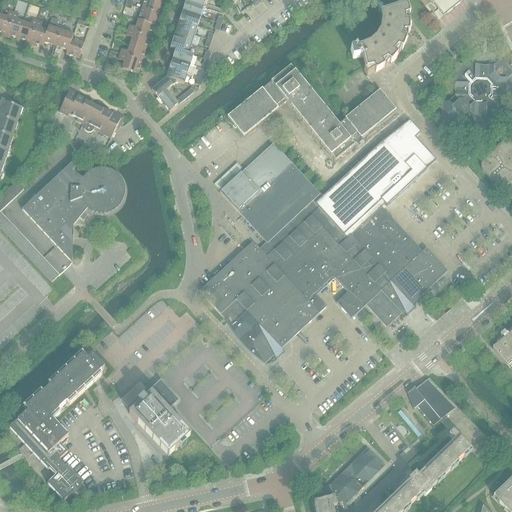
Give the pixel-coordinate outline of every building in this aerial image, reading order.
[(155,0),(144,0),(142,9),(158,14),(162,2),(155,0)] [(430,0),(440,12),(441,12),(443,15),(447,12),(447,13),(460,2),(462,0),(430,0)] [(185,2),(182,11),(200,17),(203,8),(185,2)] [(142,9),(138,21),(154,26),(158,14),(142,9)] [(376,64),(377,67),(382,65),(388,60),(394,54),(399,47),(402,39),(405,31),(405,23),(405,15),(403,9),(383,15),(384,23),(382,32),(377,40),(370,46),(362,50),(361,47),(357,48),(350,50),(352,59),(359,57),(363,56),(366,67),(376,64)] [(6,17),(0,15),(0,32),(6,35),(14,13),(8,11),(6,17)] [(182,11),(179,20),(197,26),(200,17),(182,11)] [(14,13),(6,35),(18,39),(24,23),(16,20),(19,14),(14,13)] [(47,31),(44,43),(67,50),(67,51),(71,39),(72,39),(73,35),(66,32),(67,29),(56,26),(58,20),(51,18),(47,31)] [(24,23),(18,39),(30,43),(38,21),(32,19),(30,25),(24,23)] [(89,28),(90,24),(78,20),(77,24),(89,28)] [(179,20),(177,29),(195,35),(197,26),(179,20)] [(38,21),(30,43),(43,47),(44,43),(47,31),(40,28),(42,22),(38,21)] [(129,25),(128,30),(150,38),(154,26),(138,21),(136,27),(129,25)] [(177,29),(174,38),(192,44),(195,35),(177,29)] [(150,38),(128,30),(126,35),(132,37),(129,44),(146,50),(150,38)] [(174,38),(170,48),(175,50),(175,49),(189,54),(192,44),(174,38)] [(67,51),(67,50),(65,55),(79,59),(84,43),(72,39),(71,39),(67,51)] [(121,49),(119,54),(142,62),(146,50),(129,44),(127,51),(121,49)] [(175,49),(175,50),(172,59),(190,65),(193,55),(189,54),(175,49)] [(142,62),(119,54),(118,59),(124,61),(122,69),(138,74),(142,62)] [(455,84),(455,90),(468,90),(468,84),(474,78),(481,78),(481,65),(475,65),(469,58),(462,64),(455,64),(455,71),(449,77),(455,84)] [(172,59),(169,68),(187,74),(190,65),(172,59)] [(507,79),(511,73),(511,71),(501,59),(494,65),(487,65),(487,78),(493,85),(506,86),(507,79)] [(275,106),(284,99),(334,161),(354,145),(353,144),(360,138),(361,138),(395,110),(379,90),(345,118),(346,120),(339,125),(290,66),(270,82),(271,83),(263,90),(262,89),(227,117),(243,137),(278,109),(275,106)] [(184,84),(187,74),(169,68),(166,78),(176,81),(184,84)] [(176,81),(166,78),(151,89),(158,97),(166,91),(175,84),(176,81)] [(70,90),(59,112),(68,117),(69,114),(77,118),(76,121),(83,125),(83,126),(83,127),(83,128),(83,129),(84,129),(84,130),(85,131),(86,131),(86,132),(87,132),(88,132),(89,132),(90,132),(91,132),(91,131),(92,131),(93,130),(101,134),(110,138),(110,139),(116,129),(122,116),(113,111),(112,114),(104,110),(105,107),(96,103),(95,105),(94,105),(87,101),(88,99),(70,90)] [(468,90),(455,90),(455,96),(448,102),(441,102),(441,115),(447,115),(447,117),(452,122),(453,122),(453,128),(466,129),(467,122),(473,116),(479,116),(480,103),(474,103),(467,97),(468,90)] [(158,97),(169,112),(177,105),(166,91),(158,97)] [(480,103),(479,116),(486,117),(492,123),(499,117),(505,117),(505,111),(511,104),(506,98),(506,91),(493,91),(493,97),(486,103),(480,103)] [(2,101),(0,108),(0,117),(14,122),(17,123),(19,115),(17,114),(19,108),(21,108),(22,108),(2,101)] [(60,141),(65,137),(53,123),(55,117),(50,115),(46,125),(60,141)] [(0,117),(0,133),(10,137),(12,137),(15,129),(12,129),(14,122),(0,117)] [(322,197),(314,204),(345,238),(346,239),(380,208),(380,207),(383,204),(386,207),(390,203),(417,178),(427,169),(424,167),(429,162),(433,158),(415,138),(420,133),(409,120),(379,144),(344,176),(339,181),(322,197)] [(0,149),(5,151),(7,152),(10,144),(8,143),(10,137),(0,133),(0,149)] [(511,142),(508,135),(484,158),(483,158),(483,159),(482,160),(482,161),(481,162),(481,163),(481,164),(481,165),(481,166),(481,167),(481,169),(482,170),(482,171),(483,172),(496,185),(498,184),(511,198),(511,142)] [(253,242),(199,291),(205,298),(207,299),(226,319),(225,321),(227,324),(227,325),(229,328),(231,330),(233,334),(237,339),(242,345),(247,350),(252,355),(257,359),(263,363),(264,364),(272,357),(274,355),(277,359),(279,357),(284,352),(281,349),(326,307),(316,295),(334,279),(347,293),(336,303),(351,319),(361,309),(362,308),(366,305),(386,327),(404,310),(406,315),(406,316),(409,312),(414,308),(414,307),(414,308),(410,304),(431,285),(432,286),(439,279),(447,272),(425,248),(422,252),(380,208),(346,239),(345,238),(314,204),(322,197),(272,144),(246,169),(244,171),(237,163),(214,185),(221,192),(220,193),(243,218),(258,234),(266,243),(261,248),(260,249),(253,242)] [(89,174),(85,178),(84,179),(75,173),(75,160),(21,210),(71,263),(72,263),(73,226),(79,218),(83,221),(88,215),(84,212),(88,208),(92,211),(98,212),(104,213),(109,211),(114,209),(118,205),(121,200),(123,195),(123,191),(123,187),(122,184),(119,179),(115,175),(110,172),(105,170),(99,170),(94,171),(89,174)] [(27,185),(22,178),(17,183),(23,189),(27,185)] [(0,227),(51,282),(59,275),(0,212),(23,190),(16,182),(0,197),(0,227)] [(503,339),(492,349),(506,366),(511,360),(511,331),(507,336),(504,332),(500,335),(503,339)] [(22,406),(23,406),(28,412),(24,415),(23,414),(8,428),(48,470),(49,469),(56,476),(47,484),(63,502),(72,494),(76,498),(85,490),(81,485),(83,484),(66,466),(65,467),(59,460),(67,452),(60,444),(68,436),(53,420),(102,374),(100,372),(104,368),(92,355),(88,359),(81,352),(22,406)] [(429,378),(417,390),(415,389),(407,394),(414,409),(417,406),(433,426),(440,420),(445,426),(444,427),(445,428),(446,427),(451,432),(450,433),(450,434),(448,435),(449,436),(453,432),(470,449),(476,456),(491,442),(429,378)] [(147,390),(144,386),(140,382),(120,399),(127,407),(147,390)] [(160,385),(144,399),(143,397),(138,402),(140,404),(129,414),(168,456),(190,436),(165,409),(174,401),(169,395),(170,395),(170,394),(170,393),(170,392),(170,391),(169,391),(169,390),(168,390),(167,390),(166,390),(165,390),(160,385)] [(429,488),(470,449),(453,432),(449,436),(454,441),(454,440),(456,442),(419,478),(410,468),(411,467),(410,467),(409,468),(411,470),(392,488),(390,486),(389,487),(398,495),(380,511),(400,511),(421,493),(424,496),(431,490),(429,488)] [(331,484),(330,484),(330,485),(334,497),(313,502),(315,511),(349,511),(349,510),(351,509),(351,508),(347,509),(346,503),(348,502),(358,492),(384,465),(367,448),(340,475),(331,484)] [(511,511),(511,477),(492,497),(507,511),(511,511)]
